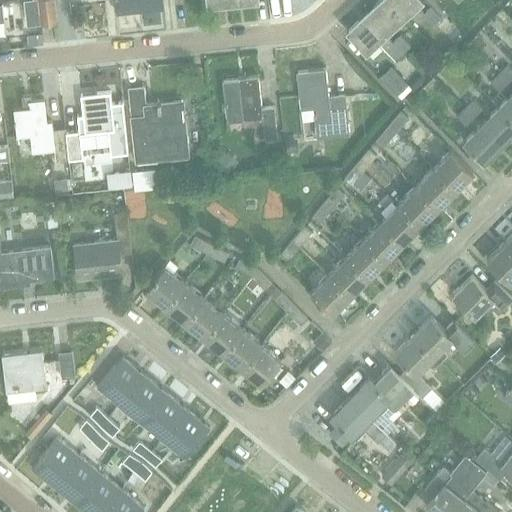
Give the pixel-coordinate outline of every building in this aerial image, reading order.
[(52,0),(37,0),(40,23),(55,22),(52,0)] [(114,0),(116,12),(139,10),(137,0),(114,0)] [(137,0),(139,10),(162,8),(161,0),(137,0)] [(384,35),(403,18),(386,0),(379,0),(365,14),(384,35)] [(386,0),(403,18),(421,0),(386,0)] [(441,18),(430,6),(422,13),(433,25),(441,18)] [(391,42),(384,35),(365,14),(346,32),(365,53),(377,41),(394,60),(402,53),(391,42)] [(409,22),(414,34),(427,29),(421,17),(409,22)] [(391,42),(402,53),(407,59),(415,51),(399,34),(391,42)] [(41,35),(26,36),(27,45),(27,46),(42,45),(42,43),(41,35)] [(475,35),(469,41),(478,51),(485,44),(475,35)] [(488,62),(496,71),(504,63),(495,55),(488,62)] [(507,83),(511,77),(511,70),(506,64),(497,73),(507,83)] [(407,85),(389,66),(379,76),(397,94),(407,85)] [(324,68),(296,71),(299,108),(315,107),(316,116),(313,117),(316,138),(348,135),(344,95),(327,96),(324,68)] [(499,91),(507,83),(497,73),(489,81),(499,91)] [(276,138),(275,124),(273,107),(260,108),(257,76),(221,79),(225,121),(262,118),(264,140),(276,138)] [(143,88),(129,90),(136,159),(186,154),(184,135),(183,119),(181,100),(144,104),(143,88)] [(82,114),(77,115),(78,131),(79,131),(79,133),(107,130),(110,154),(127,152),(122,101),(111,102),(110,91),(80,94),(82,114)] [(511,121),(511,91),(497,107),(511,121)] [(464,107),(473,116),(482,108),(472,98),(464,107)] [(52,129),(51,120),(45,121),(43,99),(21,101),(22,108),(13,109),(16,136),(29,134),(31,150),(53,148),(54,160),(68,159),(65,132),(65,128),(52,129)] [(464,107),(455,115),(465,125),(473,116),(464,107)] [(500,143),(511,131),(511,121),(497,107),(480,124),(500,143)] [(388,125),(395,132),(407,117),(399,111),(388,125)] [(500,143),(480,124),(472,132),(462,141),(482,161),(500,143)] [(383,146),(395,132),(388,125),(375,140),(383,146)] [(65,132),(68,159),(82,157),(79,133),(79,131),(78,131),(65,132)] [(298,151),(297,139),(285,140),(287,161),(294,160),(294,152),(298,151)] [(0,160),(8,160),(7,146),(0,146),(0,160)] [(356,163),(363,170),(376,155),(368,148),(356,163)] [(228,174),(238,160),(226,151),(216,164),(228,174)] [(432,169),(454,191),(472,172),(450,151),(432,169)] [(351,184),(363,170),(356,163),(343,178),(351,184)] [(82,178),(82,164),(71,164),(71,178),(82,178)] [(154,169),(132,171),(133,186),(134,189),(156,187),(156,184),(154,169)] [(436,208),(454,191),(432,169),(414,186),(436,208)] [(129,172),(113,173),(114,188),(130,186),(129,172)] [(66,176),(53,177),(55,190),(67,189),(66,176)] [(10,177),(0,178),(0,194),(12,194),(10,177)] [(419,225),(436,208),(414,186),(397,204),(419,225)] [(324,200),(331,208),(343,194),(336,187),(324,200)] [(319,222),(331,208),(324,200),(311,216),(319,222)] [(401,243),(419,225),(397,204),(380,221),(401,243)] [(116,239),(73,244),(77,278),(121,273),(119,253),(131,252),(126,212),(113,214),(116,239)] [(55,213),(46,214),(47,226),(57,225),(55,213)] [(384,260),(401,243),(380,221),(362,238),(384,260)] [(292,238),(300,245),(311,231),(303,225),(292,238)] [(207,253),(212,244),(194,235),(190,244),(207,253)] [(310,236),(301,244),(319,262),(328,253),(310,236)] [(287,261),(300,245),(292,238),(279,254),(287,261)] [(367,278),(384,260),(362,238),(345,256),(367,278)] [(507,282),(511,276),(511,249),(504,242),(485,260),(507,282)] [(212,244),(207,253),(223,261),(228,252),(212,244)] [(0,251),(0,287),(29,284),(29,280),(52,277),(49,246),(0,251)] [(349,295),(367,278),(345,256),(327,273),(349,295)] [(251,276),(258,268),(239,258),(234,267),(251,276)] [(172,272),(178,266),(169,259),(164,266),(144,289),(164,306),(184,282),(172,272)] [(269,294),(275,286),(258,268),(251,276),(269,294)] [(330,314),(349,295),(327,273),(308,292),(330,314)] [(497,314),(502,309),(511,300),(493,281),(485,289),(471,275),(452,294),(473,316),(482,308),(487,313),(491,309),(497,314)] [(183,321),(203,297),(184,282),(164,306),(183,321)] [(286,311),(293,303),(275,286),(269,294),(286,311)] [(202,337),(222,313),(203,297),(183,321),(202,337)] [(293,303),(286,311),(300,325),(307,317),(293,303)] [(221,352),(241,328),(222,313),(202,337),(221,352)] [(412,335),(438,361),(445,354),(440,349),(451,338),(465,353),(474,344),(452,321),(443,330),(430,317),(412,335)] [(240,368),(260,344),(241,328),(221,352),(240,368)] [(321,332),(312,340),(322,349),(330,341),(321,332)] [(431,368),(438,361),(412,335),(394,353),(407,367),(398,375),(412,389),(420,398),(430,388),(416,373),(426,363),(431,368)] [(282,369),(276,364),(280,360),(260,344),(240,368),(265,388),(273,377),(274,378),(282,369)] [(500,347),(490,356),(496,363),(506,353),(500,347)] [(41,351),(1,355),(5,392),(45,388),(41,351)] [(72,352),(58,353),(61,378),(75,377),(72,352)] [(121,355),(97,386),(119,404),(144,373),(121,355)] [(412,389),(398,375),(389,366),(373,383),(368,378),(349,397),(376,424),(385,433),(394,424),(378,408),(387,399),(394,406),(405,396),(412,389)] [(286,372),(277,381),(284,388),(293,379),(286,372)] [(144,373),(119,404),(140,421),(165,390),(144,373)] [(511,404),(511,386),(511,387),(503,397),(511,404)] [(165,390),(140,421),(162,438),(187,408),(165,390)] [(439,394),(429,402),(436,410),(446,401),(439,394)] [(385,433),(376,424),(349,397),(330,416),(338,424),(330,433),(341,443),(349,435),(350,436),(360,426),(376,442),(385,433)] [(187,408),(162,438),(184,457),(209,426),(187,408)] [(51,414),(45,409),(24,433),(30,438),(51,414)] [(96,409),(89,417),(101,426),(108,418),(96,409)] [(108,418),(101,426),(112,436),(119,427),(108,418)] [(85,422),(79,430),(90,439),(97,431),(85,422)] [(97,431),(90,439),(101,449),(108,440),(97,431)] [(56,436),(31,466),(53,485),(78,454),(56,436)] [(139,443),(132,452),(143,461),(150,452),(139,443)] [(511,477),(511,446),(499,462),(484,449),(475,459),(499,480),(506,472),(511,477)] [(402,451),(380,476),(391,485),(412,460),(402,451)] [(150,452),(143,461),(155,470),(162,462),(150,452)] [(78,454),(53,485),(75,502),(100,471),(78,454)] [(128,456),(121,465),(133,474),(140,465),(128,456)] [(431,498),(425,507),(431,511),(452,511),(462,500),(486,471),(468,456),(452,475),(441,466),(422,491),(431,498)] [(140,465),(133,474),(144,483),(151,475),(140,465)] [(100,471),(75,502),(87,511),(102,511),(121,488),(100,471)] [(491,488),(498,480),(488,472),(482,479),(491,488)] [(121,488),(102,511),(139,511),(144,506),(121,488)] [(496,511),(490,507),(471,491),(463,500),(453,511),(496,511)]
